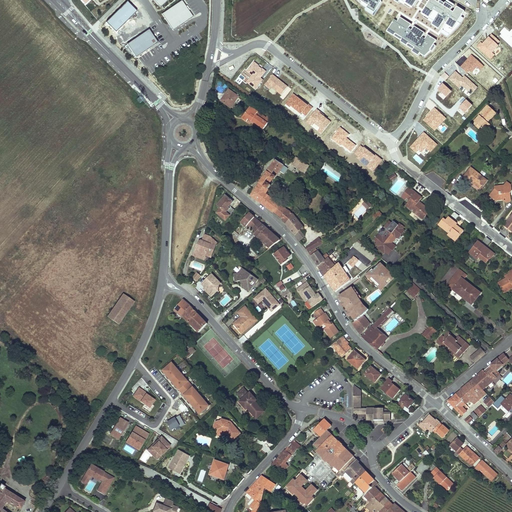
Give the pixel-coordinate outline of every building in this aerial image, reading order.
[(193,17),(182,0),(162,14),(173,30),(193,17)] [(137,11),(127,1),(106,22),(115,32),(125,23),(129,19),(136,17),(135,13),(137,11)] [(158,42),(149,28),(126,42),(135,57),(158,42)] [(500,40),(493,34),(484,44),(482,42),(478,46),(491,58),(495,54),(491,51),(493,52),(499,45),(497,43),(500,40)] [(473,72),(478,67),(481,70),(484,66),(481,63),(479,62),(480,61),(473,54),(461,67),(468,73),(471,70),(473,72)] [(459,88),(462,85),(469,91),(471,88),(475,91),(479,87),(466,75),(463,78),(456,71),(449,78),(459,88)] [(273,74),(267,82),(265,84),(271,89),(272,86),(283,94),(289,86),(273,74)] [(442,83),(436,88),(444,96),(450,91),(442,83)] [(238,97),(231,92),(229,94),(227,93),(225,97),(225,96),(221,101),(231,108),(238,97)] [(310,107),(292,93),(285,102),(303,115),(310,107)] [(466,99),(458,107),(464,112),(471,104),(466,99)] [(488,105),(479,115),(480,116),(476,120),(479,123),(477,124),(484,130),(489,124),(486,121),(487,120),(488,121),(496,113),(488,105)] [(436,108),(424,120),(434,130),(446,117),(436,108)] [(327,120),(314,109),(304,121),(316,132),(327,120)] [(251,115),(248,120),(251,122),(252,121),(264,129),(270,121),(255,111),(252,115),(251,115)] [(347,133),(338,127),(330,139),(339,145),(344,136),(347,133)] [(419,149),(420,149),(422,151),(427,147),(431,151),(437,144),(433,140),(430,137),(425,132),(411,147),(416,152),(419,149)] [(344,136),(339,145),(349,152),(354,143),(344,136)] [(365,146),(357,157),(374,169),(382,159),(365,146)] [(296,158),(291,165),(305,174),(310,167),(296,158)] [(284,166),(276,160),(259,183),(268,190),(271,186),(270,185),(273,179),(275,180),(284,166)] [(471,168),(463,178),(471,184),(473,182),(475,183),(475,184),(480,189),(487,181),(471,168)] [(197,176),(202,181),(207,176),(202,171),(197,176)] [(504,186),(495,186),(495,188),(492,193),(494,194),(496,196),(496,200),(502,200),(502,197),(505,197),(506,202),(510,202),(511,201),(510,193),(511,190),(508,188),(511,184),(507,181),(504,186)] [(260,202),(266,194),(268,190),(259,183),(251,196),(252,196),(260,202)] [(422,198),(415,193),(408,188),(401,197),(406,201),(407,199),(409,201),(405,206),(413,211),(426,220),(432,212),(426,208),(421,203),(420,205),(418,203),(419,202),(422,198)] [(266,194),(260,202),(264,205),(269,196),(266,194)] [(230,200),(225,196),(217,206),(221,209),(217,213),(225,220),(229,216),(226,213),(230,208),(229,207),(233,202),(230,200)] [(269,196),(264,205),(274,213),(280,205),(269,196)] [(367,199),(363,203),(368,209),(373,205),(367,199)] [(280,205),(274,213),(282,219),(286,224),(294,234),(303,227),(293,215),(280,205)] [(226,213),(229,216),(234,210),(231,207),(230,208),(226,213)] [(413,211),(425,221),(426,220),(413,211)] [(241,223),(246,228),(248,225),(256,232),(262,225),(249,213),(241,223)] [(443,219),(439,224),(450,232),(449,234),(448,235),(453,239),(455,236),(457,237),(459,234),(460,235),(463,232),(458,228),(457,229),(455,227),(457,224),(448,218),(446,221),(443,219)] [(388,221),(374,239),(376,242),(375,244),(378,247),(376,249),(382,255),(388,248),(387,247),(386,246),(387,244),(389,241),(383,237),(388,231),(394,235),(397,231),(399,232),(405,226),(400,222),(398,224),(393,221),(391,223),(388,221)] [(439,224),(438,225),(449,234),(450,232),(439,224)] [(262,225),(256,232),(254,234),(257,237),(266,228),(262,225)] [(270,248),(280,241),(270,232),(266,228),(257,237),(270,248)] [(211,258),(216,244),(210,237),(205,236),(202,242),(201,241),(199,242),(198,244),(200,245),(199,247),(197,246),(195,252),(199,253),(198,256),(205,259),(206,256),(211,258)] [(317,242),(306,250),(308,253),(319,245),(317,242)] [(494,254),(481,244),(477,249),(474,247),(469,253),(477,259),(479,257),(486,263),(489,259),(490,260),(494,254)] [(288,253),(284,248),(274,255),(281,265),(291,258),(288,253)] [(329,257),(327,254),(322,258),(316,249),(309,254),(313,259),(318,266),(328,258),(329,257)] [(204,260),(205,259),(198,256),(199,253),(195,252),(194,256),(199,258),(204,260)] [(328,258),(318,266),(321,271),(324,276),(335,266),(336,265),(335,265),(328,258)] [(346,309),(350,315),(355,321),(363,316),(368,311),(370,308),(371,307),(366,299),(378,289),(380,291),(394,277),(390,274),(380,264),(373,271),(372,270),(374,267),(372,264),(357,276),(360,280),(344,291),(345,293),(338,297),(346,309)] [(335,266),(324,276),(329,283),(333,289),(346,278),(341,273),(338,275),(337,274),(339,272),(335,266)] [(257,281),(242,269),(238,274),(234,274),(235,282),(240,281),(244,284),(241,287),(244,289),(247,292),(257,281)] [(448,285),(453,290),(463,298),(465,296),(473,303),(480,293),(464,281),(467,276),(460,270),(448,285)] [(197,272),(192,278),(196,281),(201,275),(197,272)] [(511,275),(511,273),(510,274),(506,276),(507,279),(499,283),(504,292),(511,287),(511,275)] [(221,284),(211,275),(201,284),(205,288),(207,290),(205,291),(207,293),(211,298),(215,294),(213,292),(219,286),(221,284)] [(313,308),(323,300),(318,294),(316,295),(312,290),(307,283),(298,290),(301,294),(304,292),(309,300),(308,301),(313,308)] [(413,283),(410,285),(412,287),(419,293),(421,291),(413,283)] [(267,287),(255,298),(259,304),(263,300),(273,311),(281,304),(272,293),(267,287)] [(183,298),(178,293),(170,306),(175,310),(183,300),(181,299),(183,298)] [(133,302),(123,295),(112,311),(123,318),(133,302)] [(186,303),(183,300),(175,310),(174,311),(181,317),(182,317),(190,307),(186,303)] [(207,324),(190,307),(182,317),(189,323),(186,327),(188,328),(190,325),(199,333),(207,324)] [(257,321),(245,307),(238,313),(242,317),(243,319),(237,324),(240,328),(238,329),(242,334),(257,321)] [(394,313),(389,308),(362,336),(362,337),(377,350),(387,338),(382,334),(381,335),(376,330),(381,324),(382,325),(394,313)] [(324,315),(321,310),(315,314),(319,319),(314,323),(318,329),(325,324),(328,328),(325,330),(331,339),(339,333),(333,324),(332,325),(329,321),(330,320),(328,317),(326,314),(324,315)] [(123,318),(112,311),(108,317),(119,324),(123,318)] [(355,321),(352,323),(356,329),(360,335),(370,324),(363,316),(355,321)] [(243,319),(242,317),(234,324),(238,329),(240,328),(237,324),(243,319)] [(431,325),(423,334),(429,339),(437,330),(431,325)] [(182,333),(176,327),(173,331),(179,337),(179,336),(182,333)] [(462,339),(458,336),(455,340),(450,335),(449,336),(447,334),(438,344),(441,346),(447,351),(448,349),(450,348),(456,353),(454,355),(459,358),(463,354),(470,346),(462,339)] [(343,341),(345,340),(342,337),(331,346),(342,358),(351,350),(347,345),(344,342),(344,343),(343,341)] [(470,357),(475,363),(486,353),(481,348),(470,357)] [(359,355),(355,352),(347,361),(358,369),(365,361),(361,358),(359,356),(359,355)] [(498,360),(503,365),(508,361),(504,355),(498,360)] [(482,373),(473,380),(483,390),(493,381),(497,378),(500,375),(497,372),(496,371),(503,365),(498,360),(491,365),(492,367),(489,370),(488,368),(486,369),(488,373),(487,374),(484,371),(482,373)] [(503,365),(496,371),(497,372),(509,362),(508,361),(503,365)] [(190,384),(172,363),(163,371),(181,392),(190,384)] [(377,371),(371,367),(365,375),(375,383),(381,375),(377,371)] [(393,382),(389,379),(381,389),(392,399),(400,390),(395,387),(391,383),(393,382)] [(473,380),(470,383),(479,393),(483,390),(473,380)] [(470,383),(461,391),(470,400),(472,403),(474,401),(475,403),(478,401),(481,399),(482,397),(479,393),(470,383)] [(184,396),(188,392),(186,390),(191,385),(190,384),(181,392),(184,396)] [(209,406),(191,385),(186,390),(188,392),(184,396),(200,415),(209,406)] [(155,400),(150,396),(149,397),(146,395),(147,394),(139,388),(133,397),(144,404),(149,408),(152,404),(155,400)] [(249,395),(244,389),(238,394),(243,400),(240,402),(246,410),(248,409),(257,419),(265,413),(255,402),(257,401),(254,398),(250,393),(249,395)] [(461,391),(456,395),(463,402),(465,404),(470,400),(461,391)] [(414,402),(406,395),(398,405),(403,409),(405,406),(408,409),(414,402)] [(456,395),(448,402),(455,408),(463,402),(456,395)] [(511,396),(511,395),(501,405),(507,410),(509,412),(511,410),(511,411),(511,396)] [(490,397),(484,403),(489,408),(495,403),(490,398),(490,397)] [(463,402),(455,408),(462,416),(467,412),(465,409),(468,406),(465,404),(463,402)] [(481,406),(475,411),(480,417),(486,411),(481,406)] [(390,420),(390,412),(384,409),(367,409),(367,415),(367,421),(374,421),(383,421),(384,420),(390,420)] [(421,422),(418,425),(423,430),(424,430),(425,431),(427,429),(426,428),(426,427),(432,432),(433,431),(440,423),(436,420),(435,420),(430,415),(422,423),(421,422)] [(185,424),(180,416),(167,423),(171,431),(180,426),(180,427),(185,424)] [(118,439),(128,424),(120,419),(110,434),(118,439)] [(221,419),(220,424),(215,422),(213,429),(217,430),(216,434),(221,436),(223,435),(227,436),(232,441),(240,434),(234,426),(230,425),(228,424),(229,422),(221,419)] [(328,423),(325,419),(314,430),(321,437),(328,431),(332,426),(328,423)] [(443,426),(440,423),(433,431),(435,433),(436,433),(442,438),(447,433),(444,430),(446,428),(443,426)] [(148,434),(136,427),(135,428),(148,435),(148,434)] [(140,448),(148,435),(135,428),(128,440),(140,448)] [(339,442),(328,431),(321,437),(320,439),(314,444),(319,449),(317,451),(324,458),(339,442)] [(506,440),(495,452),(499,455),(506,446),(511,452),(511,440),(510,442),(508,441),(507,440),(511,434),(509,431),(503,437),(506,440)] [(160,456),(170,447),(161,437),(157,441),(158,442),(152,448),(151,447),(147,451),(151,455),(155,451),(160,456)] [(458,439),(451,446),(457,451),(454,454),(457,457),(460,454),(463,450),(461,447),(463,445),(460,443),(461,442),(458,439)] [(140,448),(128,440),(126,443),(139,451),(140,448)] [(294,441),(291,444),(297,449),(298,450),(301,447),(294,441)] [(339,442),(324,458),(326,459),(327,461),(343,446),(341,444),(339,442)] [(291,444),(272,465),(283,472),(288,466),(286,463),(297,449),(291,444)] [(354,458),(343,446),(327,461),(334,468),(335,467),(340,472),(347,465),(354,458)] [(463,450),(460,454),(473,466),(480,458),(476,455),(474,453),(472,454),(465,448),(463,450)] [(160,456),(155,451),(151,455),(156,460),(160,456)] [(179,475),(188,458),(177,452),(168,469),(179,475)] [(340,472),(336,476),(338,478),(340,475),(342,477),(346,473),(352,479),(353,478),(363,468),(359,463),(357,460),(354,458),(347,465),(340,472)] [(483,460),(476,468),(479,471),(480,470),(492,481),(497,474),(492,469),(483,460)] [(226,475),(229,466),(215,461),(210,475),(223,479),(224,474),(226,475)] [(401,465),(392,474),(396,477),(401,482),(411,472),(415,467),(410,462),(406,465),(408,468),(406,470),(401,465)] [(93,465),(83,481),(87,484),(92,476),(104,483),(99,491),(105,494),(115,478),(93,465)] [(364,470),(363,468),(353,478),(357,482),(366,472),(364,470)] [(442,484),(449,490),(454,484),(436,468),(432,473),(436,477),(434,478),(441,485),(442,484)] [(366,472),(357,482),(361,485),(370,476),(368,474),(366,472)] [(401,482),(397,486),(399,489),(402,491),(416,477),(411,472),(401,482)] [(293,479),(289,483),(292,486),(291,488),(297,493),(298,491),(303,496),(302,497),(305,500),(307,503),(309,501),(311,503),(315,499),(312,497),(318,491),(312,486),(307,492),(302,487),(307,481),(302,476),(296,482),(293,479)] [(370,476),(361,485),(367,492),(370,489),(366,485),(372,480),(373,479),(372,478),(370,476)] [(262,477),(248,493),(256,500),(250,507),(254,510),(252,511),(258,511),(265,488),(271,492),(275,486),(262,477)] [(511,491),(511,489),(500,478),(496,483),(505,491),(510,494),(511,491)] [(375,487),(378,484),(375,481),(374,482),(369,486),(371,488),(372,489),(375,487)] [(5,487),(1,485),(0,487),(0,489),(1,491),(0,492),(0,511),(4,511),(1,509),(6,502),(19,509),(24,502),(3,489),(5,487)] [(365,497),(370,502),(375,498),(380,493),(379,492),(377,490),(375,487),(372,489),(365,497)] [(367,492),(364,496),(365,497),(372,489),(371,488),(370,489),(367,492)] [(380,493),(375,498),(380,503),(385,498),(382,495),(380,493)] [(375,498),(370,502),(367,506),(372,511),(379,511),(380,511),(389,502),(387,500),(385,498),(380,503),(375,498)] [(164,507),(158,504),(155,511),(156,511),(177,511),(179,508),(173,506),(175,503),(166,500),(164,507)] [(379,511),(403,511),(395,504),(393,506),(391,504),(389,502),(380,511),(379,511)]
